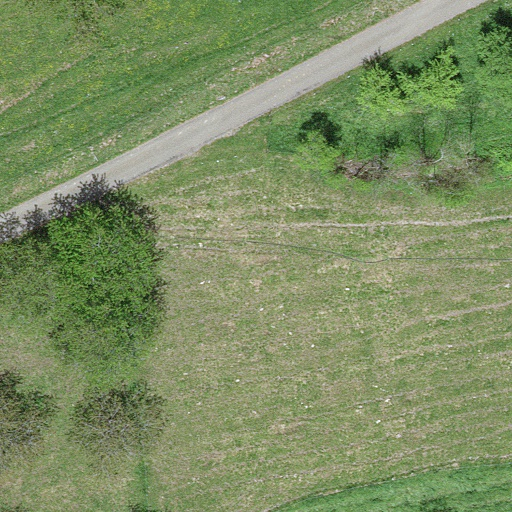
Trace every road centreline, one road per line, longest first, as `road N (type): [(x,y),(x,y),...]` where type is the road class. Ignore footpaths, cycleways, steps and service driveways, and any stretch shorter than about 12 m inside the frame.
road 1 (track): [(198,128),(511,99)]
road 2 (track): [(455,0),(198,128)]
road 3 (track): [(198,128),(0,229)]
